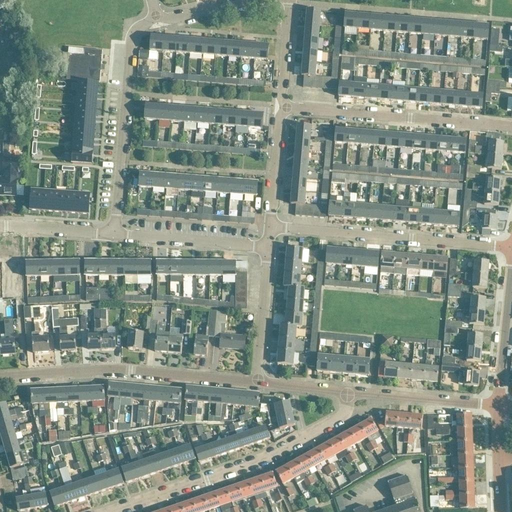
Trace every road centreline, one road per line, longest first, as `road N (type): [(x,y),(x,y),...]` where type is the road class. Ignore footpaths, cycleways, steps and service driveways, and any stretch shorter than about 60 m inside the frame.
road 1 (residential): [(349,392),(342,417),(266,459),(109,511)]
road 2 (residential): [(256,382),(105,371),(0,378)]
road 3 (residential): [(511,248),(270,229)]
road 4 (residential): [(511,128),(281,105)]
road 5 (residential): [(114,235),(128,41),(156,21)]
road 6 (residential): [(268,248),(114,235)]
road 7 (residential): [(498,405),(349,392)]
road 8 (tertiary): [(498,405),(511,262)]
road 9 (residential): [(256,382),(268,248)]
road 10 (residential): [(270,229),(281,105)]
